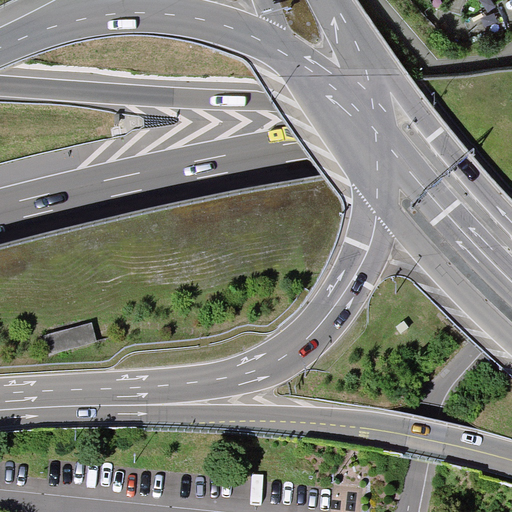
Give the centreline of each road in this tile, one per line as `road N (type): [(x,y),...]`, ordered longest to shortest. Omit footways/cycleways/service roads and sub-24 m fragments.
road 1 (motorway): [(511,118),(305,148),(0,215)]
road 2 (motorway): [(0,298),(345,224),(511,203)]
road 3 (motorway): [(511,94),(206,98),(0,85)]
road 4 (primary): [(24,401),(320,422),(511,459)]
road 5 (primary): [(24,401),(217,378),(284,357),(317,328),(361,264),(377,195)]
road 6 (secondary): [(511,220),(346,21)]
road 7 (primary): [(289,56),(200,18),(140,12),(82,19)]
road 8 (primary): [(511,282),(376,130)]
road 9 (primary): [(377,195),(511,339)]
road 10 (primary): [(289,56),(377,195)]
